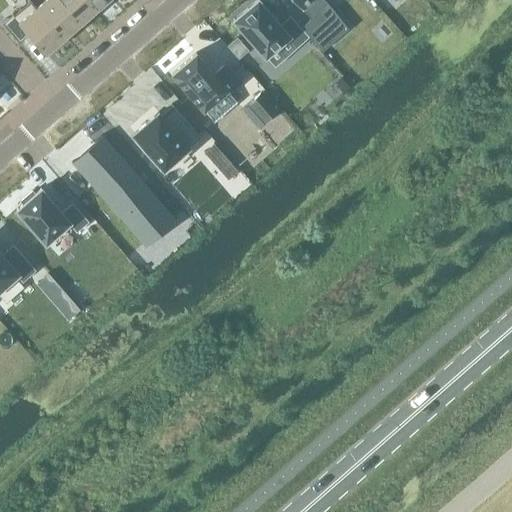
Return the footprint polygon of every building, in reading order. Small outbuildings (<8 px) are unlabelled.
[(31,0),(30,1),(63,39),(79,24),(57,0),(43,0),(36,7),(31,0)] [(57,0),(79,24),(95,10),(86,0),(57,0)] [(86,0),(95,10),(107,0),(86,0)] [(258,0),(255,0),(233,20),(264,56),(288,36),(297,47),(309,37),(290,15),(279,24),(258,0)] [(293,0),(294,1),(310,19),(311,20),(312,20),(329,5),(324,0),(293,0)] [(13,14),(3,23),(19,42),(29,34),(46,54),(63,39),(30,1),(14,15),(13,14)] [(311,20),(302,28),(322,51),(332,43),(312,20),(311,20)] [(226,46),(238,59),(248,50),(237,37),(226,46)] [(243,82),(226,63),(214,74),(196,53),(172,74),(214,122),(237,102),(230,94),(243,82)] [(261,93),(243,109),(259,127),(277,111),(261,93)] [(157,113),(133,134),(163,168),(199,136),(176,109),(164,120),(157,113)] [(73,161),(72,162),(92,186),(104,199),(108,196),(126,216),(122,220),(146,246),(147,245),(145,243),(173,218),(175,220),(177,219),(165,205),(162,208),(144,188),(147,186),(103,135),(101,136),(103,137),(95,144),(74,162),(73,161)] [(230,161),(221,169),(229,178),(238,171),(230,161)] [(23,204),(17,209),(46,243),(69,223),(77,232),(88,221),(73,203),(62,213),(41,188),(35,194),(32,191),(20,201),(23,204)] [(0,253),(0,288),(16,274),(22,282),(35,270),(13,245),(1,255),(0,253)] [(37,282),(53,300),(64,291),(48,273),(37,282)] [(21,327),(13,317),(6,322),(15,332),(21,327)] [(0,333),(0,346),(18,368),(30,358),(5,330),(0,333)]
